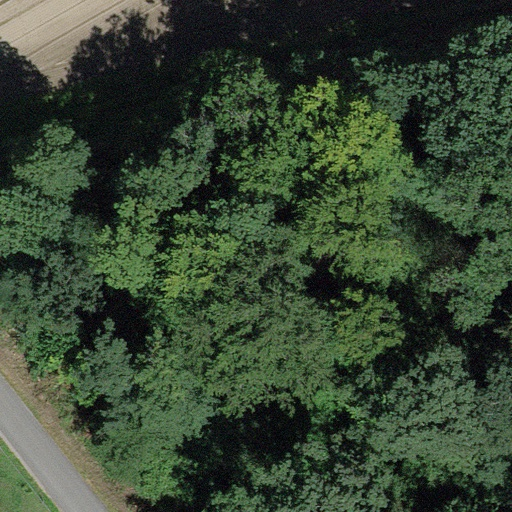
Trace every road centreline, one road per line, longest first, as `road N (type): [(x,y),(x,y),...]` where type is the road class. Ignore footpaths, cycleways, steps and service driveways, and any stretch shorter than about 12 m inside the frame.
road 1 (track): [(0,150),(130,109),(511,32)]
road 2 (unclassified): [(88,511),(0,398)]
